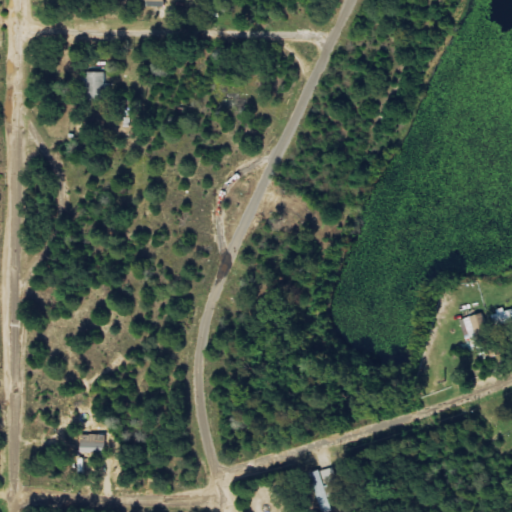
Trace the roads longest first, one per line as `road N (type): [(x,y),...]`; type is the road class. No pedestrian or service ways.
road 1 (residential): [(20,511),(28,0)]
road 2 (residential): [(225,469),(208,411),(213,306),(349,0)]
road 3 (residential): [(338,28),(29,25)]
road 4 (residential): [(225,469),(511,376)]
road 5 (residential): [(232,495),(20,494)]
